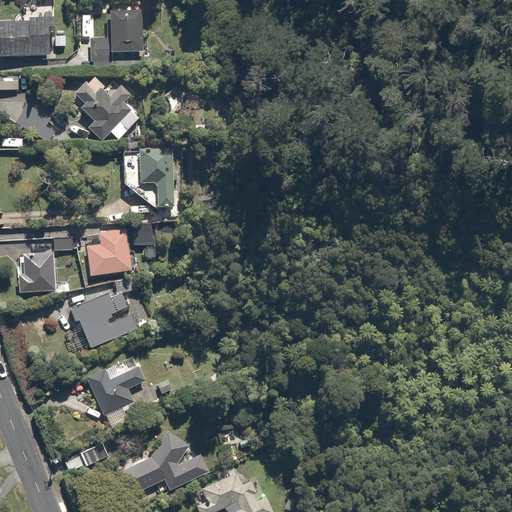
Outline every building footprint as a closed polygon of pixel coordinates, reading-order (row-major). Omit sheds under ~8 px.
[(137,47),(138,8),(101,8),(101,17),(104,17),(104,36),(86,36),(86,63),(144,64),(144,47),(137,47)] [(27,19),(0,19),(0,53),(47,53),(47,36),(50,36),(50,16),(27,16),(27,19)] [(116,137),(136,116),(120,101),(129,91),(120,81),(109,92),(90,74),(73,92),(82,101),(78,105),(92,119),(86,125),(101,139),(109,130),(116,137)] [(171,152),(135,151),(135,153),(121,153),(121,183),(152,207),(171,207),(171,152)] [(156,224),(131,222),(130,243),(155,244),(156,224)] [(128,269),(124,225),(98,227),(99,242),(84,244),(87,273),(128,269)] [(51,235),(52,249),(68,249),(67,235),(51,235)] [(52,289),(51,249),(20,251),(21,271),(16,272),(17,290),(52,289)] [(131,283),(128,276),(122,279),(121,275),(111,280),(116,290),(109,293),(106,287),(65,305),(71,320),(76,318),(88,346),(136,326),(130,312),(108,322),(105,315),(124,306),(118,292),(128,288),(126,285),(131,283)] [(111,362),(82,374),(100,414),(134,400),(129,387),(144,380),(137,364),(116,373),(111,362)] [(167,473),(183,444),(163,431),(147,453),(121,470),(135,492),(167,473)] [(108,453),(101,440),(60,460),(66,473),(108,453)] [(210,511),(224,506),(226,511),(269,511),(263,496),(256,499),(247,477),(239,480),(235,471),(200,486),(206,500),(194,504),(197,511),(210,511)]
